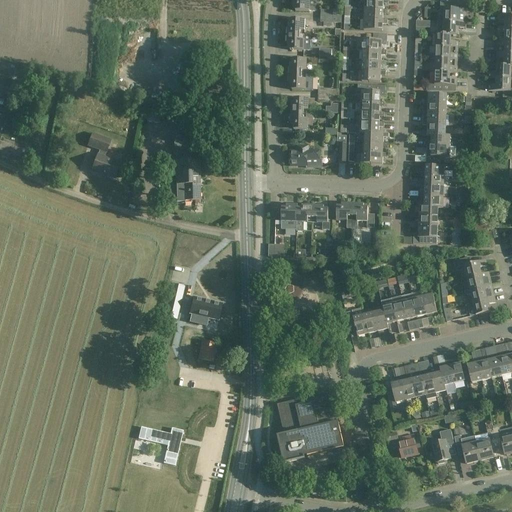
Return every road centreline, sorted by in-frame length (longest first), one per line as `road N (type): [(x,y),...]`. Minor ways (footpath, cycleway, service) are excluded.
road 1 (tertiary): [(236,490),(250,407),(245,183)]
road 2 (residential): [(384,511),(359,371),(368,361),(511,327)]
road 3 (track): [(247,233),(121,211),(0,162)]
road 4 (residential): [(423,0),(407,21),(403,168),(393,181)]
road 5 (tertiary): [(245,183),(239,0)]
road 6 (residential): [(275,183),(271,0)]
road 7 (unclassified): [(384,511),(511,481)]
